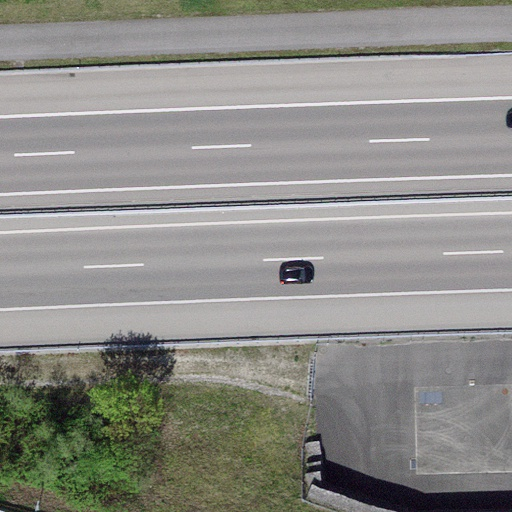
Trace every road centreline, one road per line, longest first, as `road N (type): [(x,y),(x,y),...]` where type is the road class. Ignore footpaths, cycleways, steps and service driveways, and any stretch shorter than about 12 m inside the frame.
road 1 (motorway): [(511,136),(0,155)]
road 2 (motorway): [(0,270),(511,251)]
